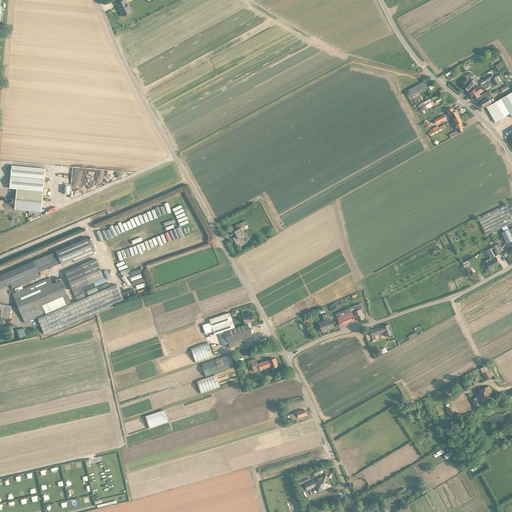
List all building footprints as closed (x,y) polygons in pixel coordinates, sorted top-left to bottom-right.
[(118,7),(122,16),(130,12),(124,0),(122,0),(117,3),(118,7)] [(502,63),(496,67),(500,72),(506,68),(502,63)] [(484,78),(479,82),(480,85),(484,83),(486,81),(490,78),(492,77),(491,76),(490,74),(484,77),(484,78)] [(495,76),(491,79),(493,83),(492,84),(493,86),(499,83),(499,82),(495,76)] [(460,83),(461,84),(463,85),(462,86),(463,87),(464,89),(465,88),(467,90),(473,84),(475,85),(477,82),(473,79),(471,81),(469,79),(468,79),(466,77),(460,83)] [(471,91),(468,92),(473,99),(475,98),(476,98),(479,96),(477,93),(481,91),(480,89),(479,87),(481,86),(481,87),(488,83),(489,85),(490,85),(492,84),(493,83),(491,79),(490,78),(486,81),(484,83),(480,85),(479,86),(471,91)] [(408,90),(411,95),(426,87),(423,81),(408,90)] [(480,95),(482,98),(490,94),(488,90),(480,95)] [(495,101),(486,107),(491,115),(493,120),(507,112),(511,117),(511,116),(511,94),(511,92),(500,98),(495,101)] [(486,98),(479,102),(480,104),(479,104),(479,105),(481,107),(482,107),(485,105),(486,107),(495,101),(491,94),(486,97),(486,98)] [(430,102),(419,108),(421,111),(432,105),(434,104),(432,101),(430,102)] [(451,108),(445,111),(446,113),(450,121),(452,119),(455,118),(458,116),(455,111),(453,112),(452,110),(451,108)] [(445,118),(443,115),(437,118),(433,120),(435,124),(439,122),(445,118)] [(455,131),(448,134),(450,137),(462,130),(461,127),(462,127),(460,123),(461,122),(458,116),(455,118),(452,119),(450,121),(455,130),(455,131)] [(429,132),(427,133),(429,135),(430,134),(430,135),(444,127),(443,125),(441,126),(440,125),(439,126),(429,132)] [(11,165),(9,188),(16,189),(14,209),(41,212),(45,168),(11,165)] [(7,208),(9,208),(9,203),(2,202),(3,200),(0,199),(0,209),(3,210),(3,208),(7,208)] [(511,221),(504,205),(477,218),(486,236),(501,228),(506,226),(511,222),(511,221)] [(511,227),(508,229),(506,226),(501,228),(503,231),(501,232),(506,243),(511,240),(511,243),(511,244),(511,243),(511,227)] [(244,234),(240,228),(234,231),(236,235),(233,238),(236,244),(243,241),(243,242),(248,240),(245,234),(244,234)] [(93,254),(86,238),(56,251),(61,264),(73,259),(74,262),(93,254)] [(494,246),(490,248),(494,256),(498,253),(494,246)] [(488,261),(485,263),(487,266),(489,269),(498,264),(497,261),(495,257),(494,256),(490,248),(486,250),(490,257),(487,259),(488,261)] [(64,271),(72,291),(103,277),(95,258),(64,271)] [(0,274),(0,287),(10,284),(12,288),(39,276),(33,261),(0,274)] [(44,279),(11,293),(24,322),(45,313),(45,314),(70,303),(60,280),(52,283),(47,285),(44,279)] [(116,284),(37,318),(44,333),(52,330),(52,331),(94,313),(93,312),(123,299),(116,284)] [(133,288),(122,293),(124,299),(135,294),(133,288)] [(0,316),(8,318),(10,305),(0,303),(0,316)] [(351,312),(353,317),(356,316),(357,320),(360,320),(360,321),(364,320),(363,313),(361,314),(360,309),(362,309),(360,304),(353,305),(355,311),(351,312)] [(241,315),(244,323),(254,320),(251,311),(241,315)] [(210,322),(202,325),(204,333),(212,331),(214,334),(218,333),(222,345),(228,344),(229,347),(241,343),(239,340),(251,336),(248,327),(247,323),(244,324),(234,328),(229,312),(209,319),(209,320),(210,322)] [(339,324),(348,321),(346,314),(337,318),(339,324)] [(318,323),(320,327),(321,331),(333,327),(330,319),(318,323)] [(378,327),(369,330),(371,336),(380,333),(383,332),(384,336),(387,335),(392,335),(388,324),(381,326),(378,327)] [(25,328),(16,330),(19,338),(28,336),(25,328)] [(249,360),(251,366),(253,372),(268,367),(266,360),(257,363),(255,358),(249,360)] [(274,358),(268,360),(271,368),(277,366),(274,358)] [(486,380),(492,377),(488,370),(482,373),(486,380)] [(490,398),(488,394),(492,392),(488,385),(481,389),(480,388),(478,389),(479,391),(476,393),(477,395),(472,399),(476,406),(482,403),(490,398)] [(461,415),(459,412),(454,415),(449,407),(446,408),(452,419),(455,417),(455,418),(461,415)] [(296,418),(305,415),(304,410),(299,411),(298,410),(294,412),(294,413),(290,414),(291,419),(288,420),(289,425),(297,422),(296,418)] [(306,470),(293,476),(296,484),(303,482),(310,479),(306,470)] [(306,490),(315,486),(317,491),(330,486),(325,473),(312,479),(303,483),(306,490)] [(384,502),(377,506),(380,511),(390,511),(391,511),(390,510),(389,511),(384,502)]
